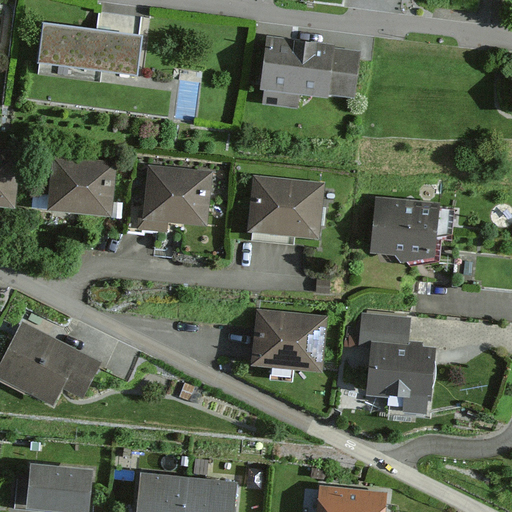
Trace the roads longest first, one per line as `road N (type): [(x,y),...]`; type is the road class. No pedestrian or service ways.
road 1 (residential): [(0,273),(177,354),(482,511)]
road 2 (residential): [(199,0),(511,35)]
